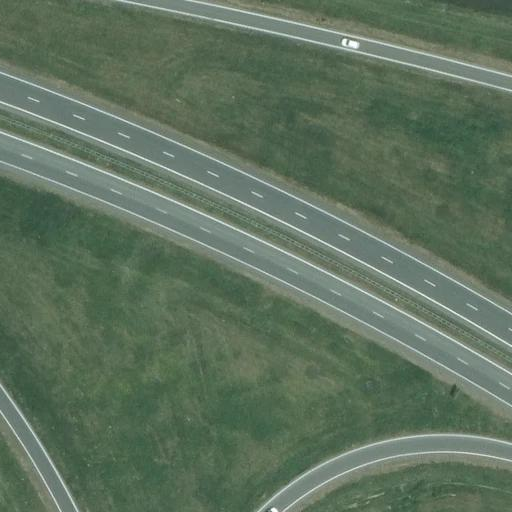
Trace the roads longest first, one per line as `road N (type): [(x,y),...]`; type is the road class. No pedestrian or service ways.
road 1 (trunk): [(0,148),(283,267),(511,393)]
road 2 (trunk): [(511,330),(270,202),(0,90)]
road 3 (trunk): [(511,83),(144,0)]
road 4 (trunk): [(270,511),(329,466),(396,446),(455,441),(511,451)]
road 5 (trunk): [(0,397),(69,511)]
